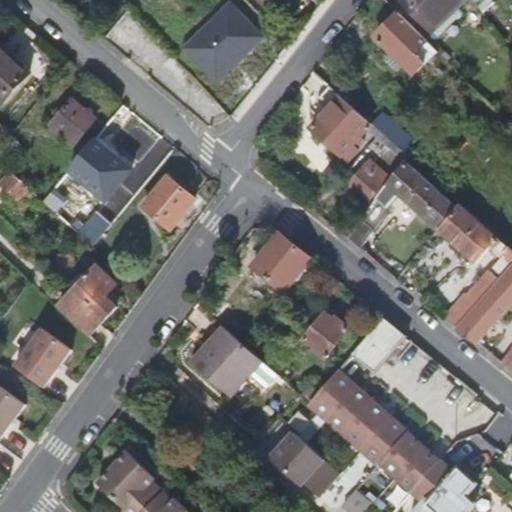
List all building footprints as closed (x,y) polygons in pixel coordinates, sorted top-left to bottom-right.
[(400,0),(432,34),(467,0),(400,0)] [(470,0),(484,14),(498,1),(496,0),(470,0)] [(218,84),(264,38),(231,4),(185,50),(218,84)] [(404,65),(426,42),(399,15),(376,38),(393,54),(404,65)] [(31,67),(1,40),(0,41),(0,92),(5,97),(31,67)] [(404,65),(393,54),(385,62),(408,83),(437,53),(426,42),(404,65)] [(343,157),(372,125),(329,86),(317,101),(329,111),(313,130),(343,157)] [(73,101),(51,127),(74,147),(96,121),(73,101)] [(403,131),(382,113),(372,125),(381,133),(393,143),(403,131)] [(0,150),(14,134),(0,123),(0,150)] [(393,143),(381,133),(376,139),(387,149),(393,143)] [(25,144),(14,134),(0,150),(0,160),(6,166),(25,144)] [(107,202),(133,172),(97,141),(71,171),(95,192),(105,200),(107,202)] [(363,214),(392,180),(386,175),(399,159),(387,149),(374,164),(370,160),(340,195),(363,214)] [(457,207),(405,162),(392,180),(363,214),(347,236),(347,243),(355,250),(400,196),(438,230),(457,207)] [(32,191),(12,171),(0,183),(20,202),(32,191)] [(145,209),(173,232),(198,203),(169,179),(145,209)] [(60,186),(45,203),(54,211),(69,194),(60,186)] [(105,200),(95,192),(91,197),(101,205),(105,200)] [(476,264),(498,238),(460,204),(457,207),(438,230),(476,264)] [(93,247),(112,225),(97,212),(78,233),(93,247)] [(283,291),(311,257),(295,244),(280,231),(252,266),(283,291)] [(370,245),(362,255),(371,262),(377,267),(384,257),(370,245)] [(493,262),(496,264),(489,272),(487,270),(466,294),(463,293),(445,314),(460,327),(458,330),(476,345),(478,343),(511,304),(511,250),(507,246),(493,262)] [(107,298),(119,285),(99,265),(85,280),(74,291),(106,323),(119,309),(107,298)] [(69,287),(74,291),(85,280),(80,275),(69,287)] [(251,277),(243,285),(257,299),(265,291),(251,277)] [(106,323),(74,291),(59,308),(78,326),(91,339),(106,323)] [(332,323),(325,317),(305,342),(327,360),(351,328),(337,316),(332,323)] [(377,373),(408,336),(384,317),(354,354),(377,373)] [(204,346),(224,325),(221,322),(201,344),(204,346)] [(250,370),(261,358),(224,325),(204,346),(201,344),(189,357),(229,393),(250,370)] [(44,328),(16,366),(45,388),(74,350),(44,328)] [(511,351),(503,363),(511,369),(511,351)] [(261,358),(250,370),(269,388),(281,375),(261,358)] [(410,433),(340,371),(313,403),(382,465),(410,433)] [(0,440),(27,404),(0,384),(0,440)] [(340,473),(295,432),(272,456),(304,485),(307,482),(320,494),(340,473)] [(452,470),(410,433),(382,465),(424,503),(452,470)] [(152,486),(156,482),(128,456),(101,486),(128,511),(126,511),(147,511),(163,496),(152,486)] [(468,511),(475,503),(465,495),(475,481),(457,465),(452,470),(424,503),(415,511),(468,511)] [(360,489),(343,509),(347,511),(364,511),(374,502),(360,489)] [(186,511),(177,503),(174,506),(163,496),(147,511),(186,511)]
